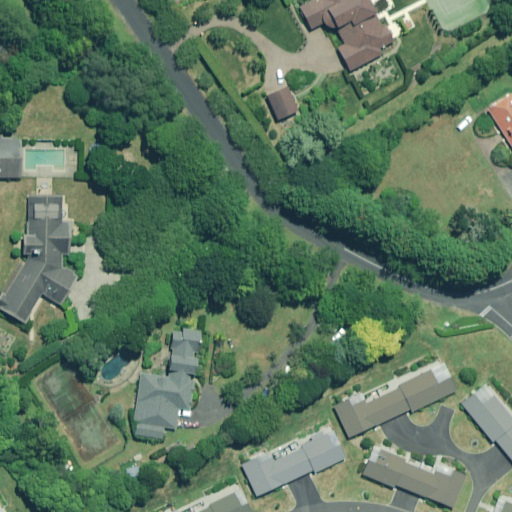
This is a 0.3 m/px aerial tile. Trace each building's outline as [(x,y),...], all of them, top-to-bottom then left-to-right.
[(331,20),(335,29),(343,45),(334,49),(347,76),(383,59),(379,50),(391,44),(381,22),(377,24),(366,1),(365,0),(314,0),(299,8),(310,30),(331,20)] [(298,112),(287,88),(266,98),(277,121),(298,112)] [(511,92),(487,108),(511,150),(511,92)] [(24,151),(18,151),(19,140),(0,139),(0,178),(23,179),(24,151)] [(28,196),(26,235),(23,235),(23,256),(0,296),(0,310),(25,325),(41,295),(61,306),(78,275),(62,266),(63,255),(67,255),(68,222),(61,222),(62,197),(28,196)] [(139,373),(131,431),(179,437),(186,388),(199,390),(207,334),(174,329),(168,377),(139,373)] [(330,414),(344,445),(453,397),(446,383),(432,389),(428,380),(360,410),(356,402),(330,414)] [(470,400),(457,410),(486,448),(489,446),(511,476),(511,436),(487,403),(478,410),(470,400)] [(240,473),(254,504),(340,466),(330,442),(270,469),(266,461),(240,473)] [(369,456),(358,482),(389,494),(390,491),(441,511),(448,511),(461,481),(431,469),(427,480),(369,456)] [(239,511),(234,501),(208,511),(239,511)]
